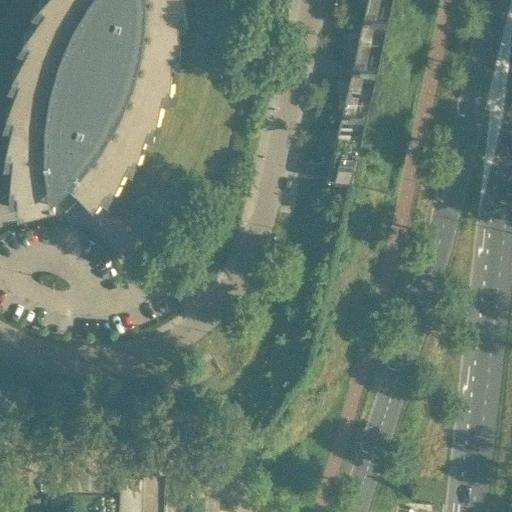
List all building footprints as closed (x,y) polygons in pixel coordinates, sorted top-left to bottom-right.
[(45,0),(46,0),(23,32),(24,33),(25,32),(30,35),(12,70),(13,71),(14,70),(20,72),(6,108),(8,109),(8,108),(14,109),(6,147),(7,147),(13,147),(10,185),(11,186),(11,185),(17,184),(18,208),(56,199),(54,192),(80,185),(85,190),(94,200),(107,180),(112,184),(113,185),(130,150),(135,154),(137,154),(149,118),(155,120),(156,120),(164,82),(170,84),(171,84),(173,46),(180,47),(181,47),(178,8),(185,8),(186,8),(184,0),(45,0)] [(367,3),(359,35),(359,36),(384,41),(393,0),(361,0),(362,2),(367,3)] [(356,50),(349,82),(349,83),(373,88),(384,41),(359,36),(359,35),(349,33),(349,34),(351,49),(356,50)] [(345,97),(338,128),(338,129),(363,135),(373,88),(349,83),(349,82),(338,80),(338,81),(340,96),(345,97)] [(338,129),(338,128),(328,126),(327,128),(330,143),(335,144),(327,178),(352,183),(363,135),(338,129)] [(120,475),(118,511),(141,511),(143,476),(120,475)]
